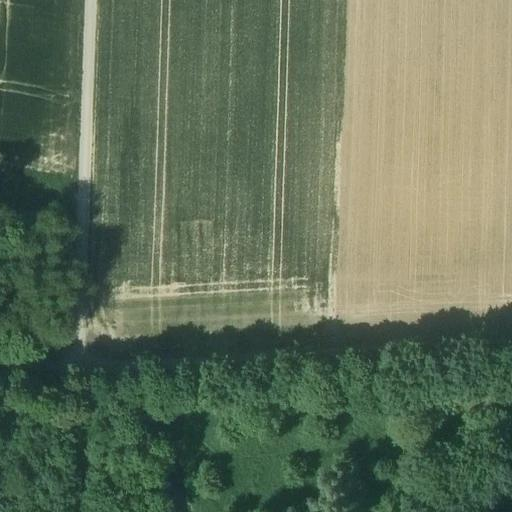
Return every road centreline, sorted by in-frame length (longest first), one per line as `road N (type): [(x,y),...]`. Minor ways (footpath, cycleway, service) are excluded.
road 1 (track): [(511,347),(74,369)]
road 2 (track): [(88,0),(74,369)]
road 3 (track): [(74,369),(89,511)]
